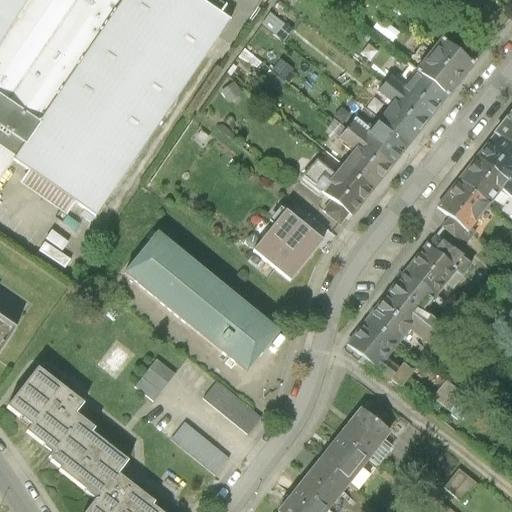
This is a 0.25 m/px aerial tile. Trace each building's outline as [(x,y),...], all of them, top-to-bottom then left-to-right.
[(0,192),(17,166),(126,0),(32,0),(0,49),(0,192)] [(0,0),(0,49),(32,0),(0,0)] [(190,0),(126,0),(17,166),(96,218),(224,22),(190,0)] [(407,0),(392,0),(389,3),(406,19),(416,8),(407,0)] [(494,17),(472,0),(461,14),(483,32),(494,17)] [(440,42),(415,74),(445,98),(470,66),(440,42)] [(286,84),(296,72),(281,60),(271,72),(286,84)] [(415,74),(397,97),(427,121),(445,98),(415,74)] [(240,95),(233,84),(221,92),(228,103),(240,95)] [(409,143),(427,121),(397,97),(384,86),(379,93),(393,104),(380,120),(409,143)] [(511,112),(494,136),(511,150),(511,112)] [(350,125),(344,131),(390,167),(409,143),(380,120),(366,138),(350,125)] [(354,151),(342,167),(372,190),(390,167),(344,131),(338,139),(354,151)] [(511,150),(494,136),(476,159),(506,183),(511,177),(511,175),(511,150)] [(476,159),(458,182),(488,206),(501,190),(506,183),(476,159)] [(328,184),(334,176),(315,161),(299,182),(320,200),(324,195),(331,186),(328,184)] [(324,195),(331,201),(348,214),(351,216),(372,190),(342,167),(334,176),(328,184),(331,186),(324,195)] [(511,177),(506,183),(501,190),(511,198),(511,177)] [(437,208),(450,219),(467,233),(488,206),(458,182),(437,208)] [(339,226),(348,214),(331,201),(322,213),(339,226)] [(252,252),(290,283),(322,243),(284,213),(252,252)] [(450,219),(442,228),(460,242),(467,233),(450,219)] [(452,252),(460,242),(442,228),(434,238),(452,252)] [(154,237),(122,275),(242,373),(273,335),(154,237)] [(434,238),(426,249),(451,268),(459,258),(452,252),(434,238)] [(454,271),(451,268),(426,249),(405,275),(433,297),(454,271)] [(420,314),(433,297),(405,275),(386,299),(432,335),(438,327),(420,314)] [(434,337),(432,335),(386,299),(368,323),(396,345),(408,330),(428,345),(434,337)] [(0,352),(15,330),(0,319),(0,352)] [(384,360),(396,345),(368,323),(346,350),(399,391),(412,374),(401,366),(397,371),(384,360)] [(155,361),(133,389),(152,403),(174,376),(155,361)] [(32,448),(60,470),(88,436),(91,432),(72,417),(80,406),(37,372),(5,413),(26,429),(23,433),(36,444),(32,448)] [(259,420),(215,384),(201,401),(245,437),(259,420)] [(361,410),(339,436),(368,459),(389,433),(361,410)] [(228,460),(184,424),(170,441),(214,478),(228,460)] [(125,464),(88,436),(60,470),(56,474),(92,502),(84,511),(154,511),(148,507),(151,504),(115,477),(125,464)] [(339,436),(319,462),(347,485),(368,459),(339,436)] [(319,462),(297,488),(326,511),(347,485),(319,462)] [(476,487),(458,471),(443,489),(461,505),(476,487)] [(325,511),(326,511),(297,488),(278,511),(325,511)]
